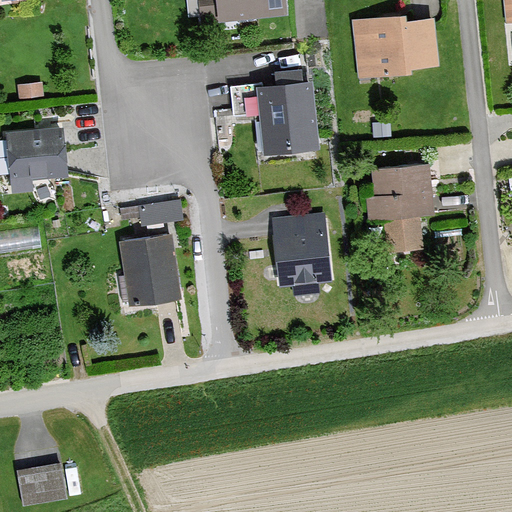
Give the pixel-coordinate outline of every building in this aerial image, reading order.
[(199,0),(202,24),(288,15),(286,0),(199,0)] [(511,0),(502,0),(505,25),(511,23),(511,0)] [(405,15),(353,22),(360,78),(441,68),(434,21),(406,24),(405,15)] [(276,85),(256,87),(264,155),(320,149),(313,82),(303,83),(302,69),(274,72),(276,85)] [(66,127),(4,132),(9,194),(36,192),(35,182),(70,179),(66,127)] [(432,165),(374,171),(377,196),(366,197),(369,224),(386,222),(390,257),(427,253),(424,218),(437,217),(432,165)] [(181,200),(139,204),(142,225),(183,221),(181,200)] [(328,212),(273,218),(279,285),(335,280),(328,212)] [(0,231),(0,245),(41,239),(39,225),(0,231)] [(172,236),(120,244),(129,308),(181,300),(172,236)] [(62,461),(17,470),(24,506),(69,498),(62,461)]
